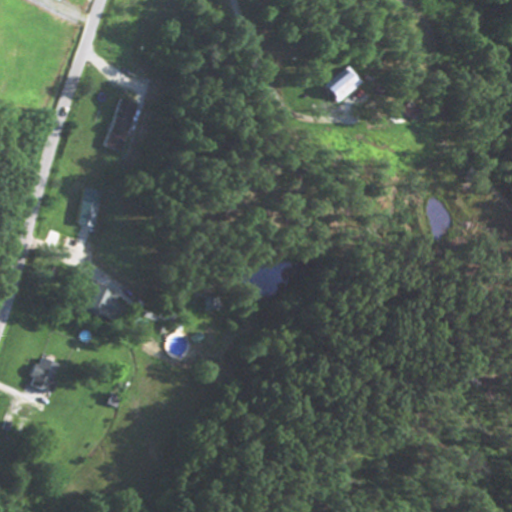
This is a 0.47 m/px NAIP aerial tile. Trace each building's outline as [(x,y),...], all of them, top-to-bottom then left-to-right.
[(349,84),(334,68),(311,91),(326,107),(349,84)] [(122,156),(134,106),(115,102),(103,151),(122,156)] [(99,194),(80,191),(75,227),(95,229),(99,194)] [(104,323),(115,297),(88,286),(77,311),(104,323)] [(26,388),(51,397),(56,385),(50,383),(56,368),(36,360),(26,388)]
